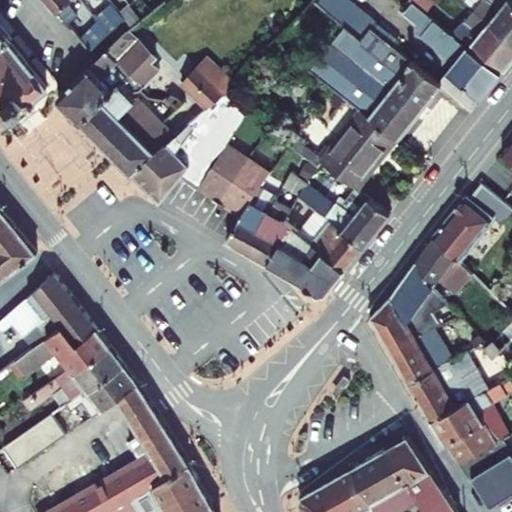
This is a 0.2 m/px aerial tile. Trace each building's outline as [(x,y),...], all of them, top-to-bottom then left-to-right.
[(48,0),(93,51),(110,32),(100,20),(91,28),(75,9),(84,2),(82,0),(48,0)] [(144,19),(153,11),(143,0),(127,0),(131,4),(144,19)] [(351,0),(318,0),(317,1),(340,21),(346,25),(362,39),(372,27),(395,46),(403,37),(370,8),(366,13),(351,0)] [(360,0),(351,0),(366,13),(370,8),(360,0)] [(410,0),(413,2),(427,13),(435,1),(433,0),(410,0)] [(511,37),(511,0),(466,0),(475,7),(511,37)] [(100,20),(110,32),(127,17),(122,11),(113,2),(97,16),(100,20)] [(473,109),(502,72),(482,57),(468,46),(453,34),(427,13),(413,2),(404,12),(420,25),(416,30),(456,62),(439,82),(443,84),(473,109)] [(134,26),(144,19),(131,4),(122,11),(127,17),(134,26)] [(468,46),(482,57),(485,54),(504,69),(511,59),(511,37),(475,7),(453,34),(468,46)] [(44,108),(34,97),(47,85),(11,41),(13,38),(0,22),(0,123),(13,113),(24,126),(44,108)] [(339,32),(311,68),(361,108),(396,136),(399,139),(443,84),(439,82),(395,46),(372,27),(362,39),(346,25),(339,32)] [(132,171),(175,134),(138,97),(136,99),(130,94),(131,92),(139,91),(160,69),(152,61),(157,56),(129,29),(59,96),(132,171)] [(199,64),(227,90),(236,81),(208,55),(199,64)] [(182,82),(208,106),(226,91),(227,90),(199,64),(182,82)] [(182,174),(200,187),(229,143),(250,112),(226,91),(208,106),(175,134),(132,171),(162,199),(182,174)] [(379,159),(396,136),(361,108),(330,147),(327,145),(319,155),(302,143),(305,139),(293,130),(285,140),(319,164),(323,160),(333,168),(356,186),(359,188),(381,161),(379,159)] [(511,139),(502,152),(511,159),(511,139)] [(229,143),(200,187),(220,201),(250,157),(229,143)] [(271,172),(250,157),(220,201),(231,208),(242,215),(250,201),(261,186),(271,172)] [(319,164),(318,166),(328,174),(333,168),(323,160),(319,164)] [(293,170),(284,185),(300,194),(308,182),(293,170)] [(436,234),(461,259),(495,217),(507,201),(483,181),(470,197),(467,195),(436,234)] [(365,245),(391,212),(359,188),(356,186),(346,199),(342,195),(334,205),(331,202),(332,200),(308,182),(300,194),(317,208),(332,219),(365,245)] [(228,240),(248,250),(276,198),(277,196),(261,186),(250,201),(242,215),(243,216),(228,240)] [(248,250),(270,262),(294,226),(285,219),(292,207),(276,198),(248,250)] [(495,217),(502,223),(511,210),(511,205),(507,201),(495,217)] [(0,280),(38,252),(0,205),(0,280)] [(346,269),(365,245),(332,219),(317,208),(299,230),(346,269)] [(328,291),(346,269),(299,230),(294,226),(270,262),(294,276),(319,293),(328,291)] [(436,234),(416,260),(433,286),(440,277),(457,293),(474,273),(461,259),(436,234)] [(435,327),(442,323),(434,310),(448,302),(433,286),(416,260),(392,295),(373,315),(394,351),(435,327)] [(14,322),(33,347),(64,324),(80,345),(99,329),(55,273),(35,288),(0,320),(0,326),(4,331),(14,322)] [(495,339),(502,348),(511,338),(511,310),(484,338),(489,344),(495,339)] [(33,347),(16,359),(27,373),(59,349),(72,367),(76,371),(113,346),(108,340),(99,329),(80,345),(64,324),(33,347)] [(435,327),(394,351),(410,380),(453,358),(435,327)] [(486,348),(493,356),(502,348),(495,339),(489,344),(486,348)] [(32,393),(38,403),(53,393),(65,384),(74,397),(88,387),(90,389),(126,364),(113,346),(76,371),(72,367),(32,393)] [(410,380),(433,419),(489,388),(468,350),(453,358),(410,380)] [(21,377),(27,373),(16,359),(10,364),(21,377)] [(63,405),(68,412),(85,400),(94,394),(104,407),(119,397),(139,382),(126,364),(90,389),(88,387),(74,397),(63,405)] [(500,382),(506,392),(511,389),(511,379),(510,376),(500,382)] [(119,397),(129,414),(150,399),(139,382),(119,397)] [(448,443),(460,463),(511,434),(494,402),(507,394),(506,392),(500,382),(489,388),(433,419),(448,443)] [(74,397),(65,384),(53,393),(62,405),(63,405),(74,397)] [(32,393),(24,399),(30,408),(38,403),(32,393)] [(85,400),(95,413),(104,407),(94,394),(85,400)] [(117,422),(141,461),(51,511),(106,511),(132,497),(190,463),(150,399),(129,414),(117,422)] [(54,410),(59,418),(68,412),(63,405),(62,405),(54,410)] [(0,447),(0,455),(10,471),(68,431),(59,418),(54,410),(0,447)] [(459,511),(408,434),(387,446),(419,497),(428,511),(459,511)] [(511,449),(505,438),(460,463),(469,478),(472,476),(492,506),(511,493),(511,449)] [(394,511),(419,497),(387,446),(369,456),(353,465),(373,501),(378,511),(394,511)] [(188,511),(211,499),(208,493),(190,463),(132,497),(139,510),(136,511),(188,511)] [(301,501),(304,511),(378,511),(373,501),(353,465),(319,484),(308,490),(303,493),(301,501)] [(132,497),(106,511),(136,511),(139,510),(132,497)] [(188,511),(218,511),(211,499),(188,511)]
